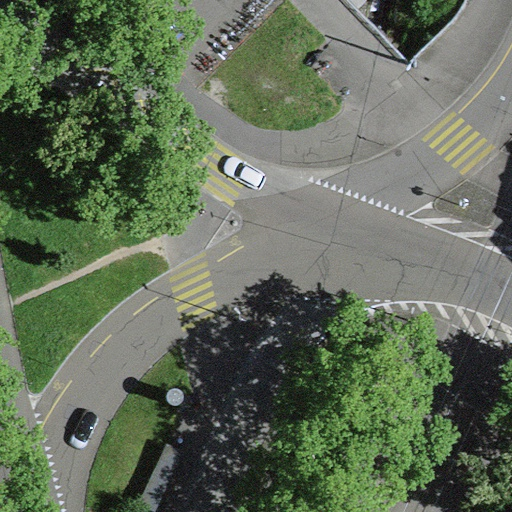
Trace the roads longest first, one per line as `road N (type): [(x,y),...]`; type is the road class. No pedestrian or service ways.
road 1 (primary): [(336,248),(234,272),(154,319),(79,408),(34,511)]
road 2 (primary): [(336,248),(0,12)]
road 3 (residential): [(511,80),(459,141),(336,248)]
road 4 (primary): [(511,301),(425,265),(336,248)]
